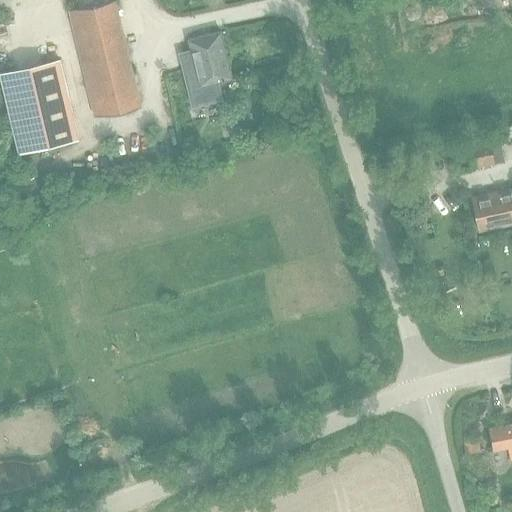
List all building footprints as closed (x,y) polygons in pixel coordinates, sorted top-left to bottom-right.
[(95,114),(139,103),(114,0),(77,0),(78,4),(70,6),(95,114)] [(199,82),(232,75),(222,29),(189,36),(198,75),(186,78),(188,85),(168,90),(171,105),(203,98),(199,82)] [(0,72),(19,152),(79,137),(60,58),(0,72)] [(465,143),(472,169),(495,163),(490,138),(465,143)] [(477,230),(511,222),(511,189),(470,199),(477,230)] [(511,458),(511,423),(488,428),(492,449),(508,445),(511,459),(511,458)]
